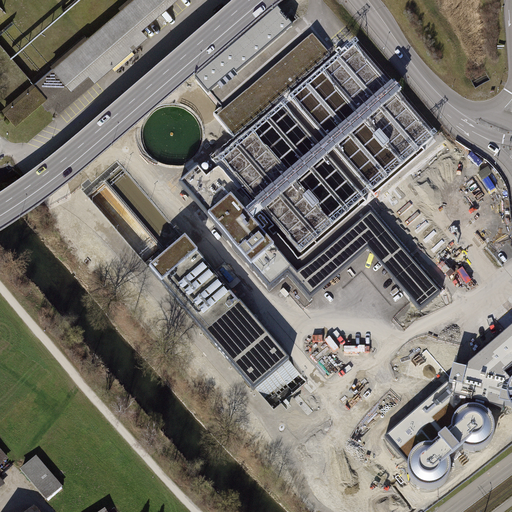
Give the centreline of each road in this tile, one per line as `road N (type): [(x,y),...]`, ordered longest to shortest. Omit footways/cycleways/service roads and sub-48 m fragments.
road 1 (secondary): [(0,209),(78,153),(252,2)]
road 2 (track): [(0,285),(197,511)]
